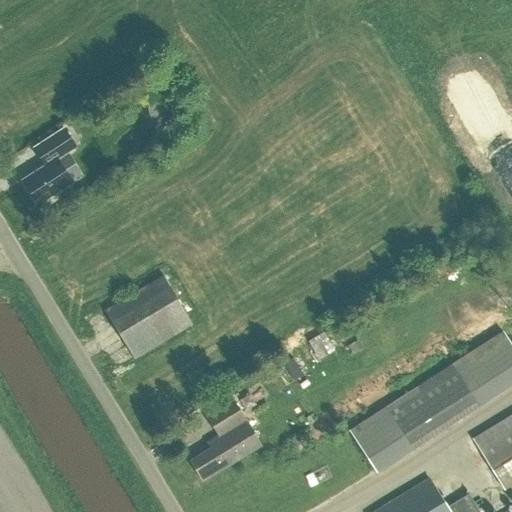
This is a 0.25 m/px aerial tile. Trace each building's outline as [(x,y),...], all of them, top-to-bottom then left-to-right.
[(42,201),(71,184),(56,160),(76,147),(64,128),(34,147),(45,165),(22,179),(35,199),(39,196),(42,201)] [(134,360),(192,324),(164,276),(104,310),(134,360)] [(319,357),(334,349),(323,331),(309,339),(319,357)] [(209,478),(261,447),(231,397),(208,411),(222,434),(207,442),(211,448),(191,460),(200,476),(205,473),(209,478)] [(428,438),(400,397),(350,430),(377,471),(428,438)] [(511,414),(472,439),(504,490),(511,484),(511,414)] [(479,511),(468,494),(446,507),(429,479),(376,511),(479,511)]
